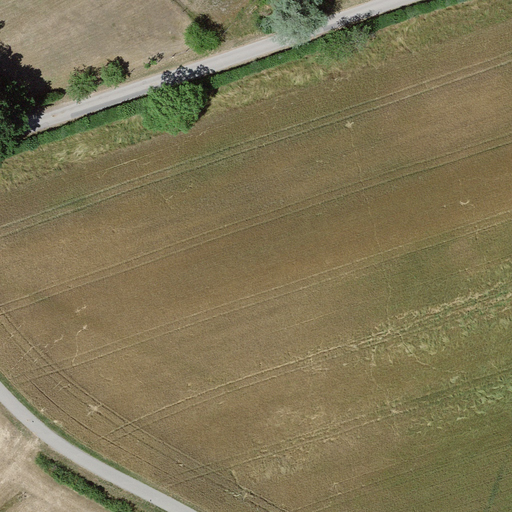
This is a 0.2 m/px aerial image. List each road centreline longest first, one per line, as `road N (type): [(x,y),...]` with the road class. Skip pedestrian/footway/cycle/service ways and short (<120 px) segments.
road 1 (residential): [(0,135),(396,0)]
road 2 (residential): [(183,511),(71,453),(0,391)]
